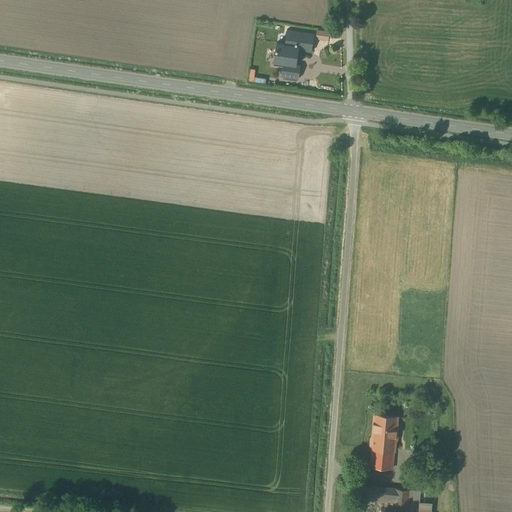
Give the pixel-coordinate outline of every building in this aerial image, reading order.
[(305,53),(292,51),(291,59),(304,61),(305,53)] [(332,71),(302,66),(300,85),(330,89),(332,71)] [(397,417),(375,415),(373,436),(371,438),(370,444),(372,447),(372,448),(392,450),(394,450),(395,437),(397,435),(398,430),(396,429),(397,417)] [(392,450),(372,448),(371,466),(392,468),(394,453),(392,452),(392,450)] [(432,453),(425,448),(422,451),(422,452),(427,456),(429,456),(432,453)] [(417,511),(420,490),(366,485),(364,499),(388,501),(386,511),(417,511)]
